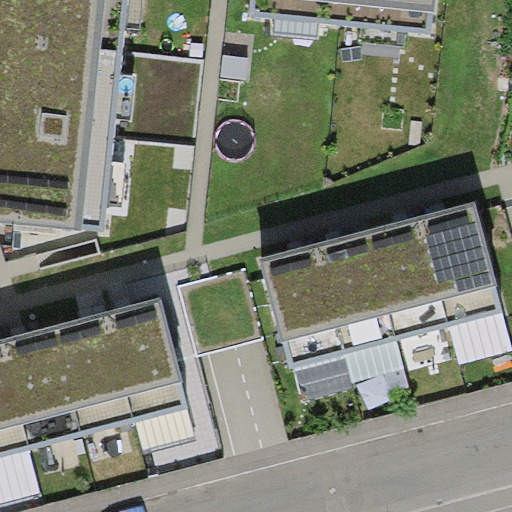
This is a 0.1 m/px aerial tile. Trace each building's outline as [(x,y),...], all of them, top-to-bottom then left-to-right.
[(0,0),(0,39),(130,51),(132,23),(120,22),(121,0),(0,0)] [(252,0),(251,18),(279,20),(280,11),(319,14),(318,26),(370,30),(370,21),(405,24),(404,35),(436,38),(439,0),(252,0)] [(130,51),(0,39),(0,223),(16,224),(15,232),(61,236),(62,228),(110,232),(113,201),(103,200),(107,160),(117,161),(122,112),(113,111),(116,76),(128,77),(130,51)] [(453,325),(506,310),(475,200),(422,215),(453,325)] [(399,340),(453,325),(422,215),(369,230),(399,340)] [(346,355),(399,340),(369,230),(316,245),(346,355)] [(293,369),(346,355),(316,245),(262,259),(293,369)] [(136,417),(190,404),(163,301),(110,314),(136,417)] [(83,431),(136,417),(110,314),(56,328),(83,431)] [(29,445),(83,431),(56,328),(3,342),(29,445)] [(0,452),(29,445),(3,342),(0,342),(0,452)]
